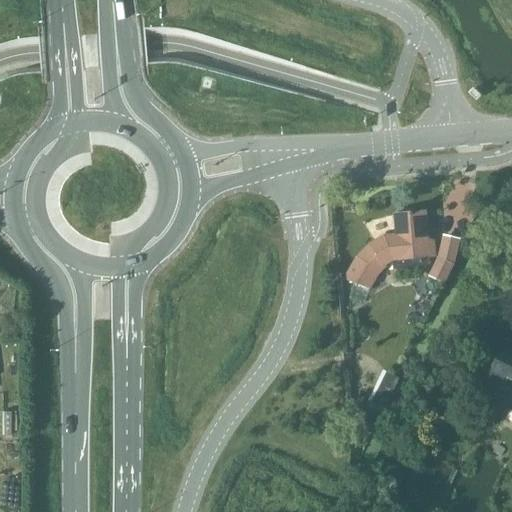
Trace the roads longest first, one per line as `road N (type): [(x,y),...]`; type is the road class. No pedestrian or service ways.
road 1 (unclassified): [(185,511),(204,458),(276,351),(294,305),(302,255),(294,154)]
road 2 (tertiary): [(448,138),(433,45),(409,16),(376,0)]
road 3 (primary): [(76,344),(76,511)]
road 4 (primary): [(126,511),(126,351)]
road 5 (tertiary): [(294,154),(448,138)]
road 6 (primary): [(14,216),(32,252),(59,279),(76,344)]
road 7 (primary): [(182,152),(136,99),(115,36)]
road 8 (primary): [(118,267),(164,208),(159,155)]
